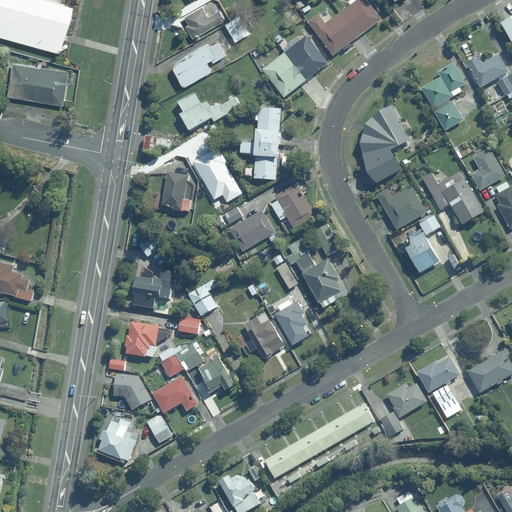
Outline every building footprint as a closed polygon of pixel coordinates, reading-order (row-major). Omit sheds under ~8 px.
[(61,5),(43,0),(0,0),(0,36),(61,54),(66,36),(74,8),(61,5)] [(310,21),(333,53),(383,18),(369,0),(352,0),(350,2),(352,5),(326,23),(320,14),(310,21)] [(226,19),(220,9),(208,16),(203,6),(185,15),(190,23),(186,25),(193,38),(226,19)] [(242,16),(226,24),(236,41),(251,32),(242,16)] [(511,16),(502,22),(511,39),(511,16)] [(265,70),(286,98),(330,64),(307,35),(300,40),(298,37),(289,44),(293,49),(265,70)] [(187,57),(184,58),(175,64),(175,65),(174,67),(175,69),(182,83),(184,84),(185,85),(187,85),(188,84),(213,69),(208,61),(213,59),(214,61),(227,54),(218,41),(210,46),(208,41),(185,54),(187,57)] [(482,63),(478,57),(468,63),(481,87),(509,71),(499,53),(482,63)] [(466,84),(454,62),(438,71),(441,76),(422,87),(434,107),(463,91),(460,87),(466,84)] [(9,97),(65,107),(71,73),(14,64),(9,97)] [(224,77),(220,70),(208,78),(211,83),(218,79),(218,80),(224,77)] [(511,73),(498,82),(505,95),(508,94),(510,98),(511,97),(511,73)] [(181,113),(190,131),(212,117),(215,121),(241,105),(236,97),(234,98),(232,95),(229,97),(231,100),(221,105),(209,106),(207,101),(202,104),(195,92),(179,101),(185,111),(181,113)] [(464,120),(453,101),(435,112),(446,130),(464,120)] [(412,139),(392,105),(380,110),(373,117),(366,124),(363,133),(361,142),(363,153),(369,171),(378,182),(403,169),(392,149),(412,139)] [(256,128),(256,142),(279,143),(281,108),(259,107),(259,111),(256,111),(256,120),(259,120),(259,129),(256,128)] [(168,147),(169,139),(147,135),(144,151),(158,153),(160,145),(168,147)] [(256,142),(242,141),(241,152),(256,154),(254,178),(277,179),(278,157),(279,143),(256,142)] [(506,176),(490,148),(473,156),(480,169),(472,173),(481,190),(506,176)] [(217,159),(188,154),(186,168),(191,168),(189,176),(205,178),(206,167),(215,168),(217,159)] [(187,174),(168,171),(162,205),(172,207),(172,210),(182,211),(182,210),(190,211),(192,199),(186,198),(189,176),(189,174),(187,174)] [(439,184),(432,173),(424,178),(441,208),(451,203),(463,224),(485,212),(466,178),(464,179),(460,172),(439,184)] [(317,214),(298,182),(276,195),(278,200),(272,204),(281,220),(287,216),(294,228),(317,214)] [(511,185),(510,187),(508,182),(497,187),(500,193),(497,194),(502,203),(499,205),(511,229),(511,228),(511,185)] [(389,188),(377,195),(397,230),(427,213),(412,186),(393,196),(389,188)] [(230,224),(243,216),(238,206),(224,214),(230,224)] [(447,208),(438,214),(446,227),(455,221),(447,208)] [(276,233),(263,210),(230,229),(243,251),(276,233)] [(434,214),(420,222),(427,235),(441,227),(434,214)] [(342,247),(329,223),(314,232),(328,256),(342,247)] [(440,262),(424,232),(410,239),(413,245),(407,248),(421,272),(440,262)] [(152,236),(140,245),(148,256),(161,247),(152,236)] [(310,251),(302,238),(294,243),(302,255),(310,251)] [(343,302),(329,259),(317,265),(310,253),(302,257),(298,260),(305,272),(303,274),(320,302),(321,302),(325,308),(343,302)] [(284,261),(281,255),(274,259),(278,265),(284,261)] [(17,268),(0,263),(0,292),(34,301),(36,292),(31,291),(33,282),(25,280),(26,276),(16,274),(17,268)] [(299,284),(286,263),(277,268),(290,289),(299,284)] [(174,274),(162,268),(160,279),(153,278),(153,279),(136,276),(132,293),(160,298),(160,297),(170,298),(174,274)] [(219,285),(215,278),(190,293),(203,315),(218,306),(209,291),(219,285)] [(258,293),(253,285),(248,287),(253,296),(258,293)] [(270,290),(267,285),(260,289),(262,294),(270,290)] [(306,313),(298,301),(293,304),(290,300),(279,306),(281,310),(276,314),(288,335),(308,324),(303,315),(306,313)] [(8,304),(0,304),(0,323),(11,322),(8,304)] [(236,317),(234,310),(224,312),(226,319),(236,317)] [(266,312),(244,324),(248,331),(237,337),(247,355),(258,348),(264,358),(286,345),(266,312)] [(201,321),(181,319),(179,331),(199,334),(201,321)] [(153,328),(131,324),(129,335),(127,335),(126,346),(128,346),(127,353),(147,357),(147,355),(154,357),(157,345),(151,343),(153,328)] [(204,361),(195,345),(178,355),(188,371),(204,361)] [(183,350),(180,346),(174,350),(173,347),(159,355),(163,361),(183,350)] [(235,384),(216,349),(204,356),(208,363),(199,368),(205,379),(202,380),(209,393),(224,385),(226,389),(235,384)] [(511,362),(504,350),(468,371),(481,393),(497,383),(498,385),(504,382),(503,380),(511,374),(511,362)] [(163,364),(170,377),(185,369),(177,355),(163,364)] [(435,362),(418,372),(429,393),(432,391),(446,383),(447,385),(448,385),(452,383),(450,380),(461,374),(451,357),(437,364),(435,362)] [(126,361),(111,360),(109,369),(125,370),(126,361)] [(139,376),(117,373),(114,395),(126,397),(133,410),(153,399),(139,376)] [(183,376),(153,393),(165,413),(183,403),(188,411),(200,404),(183,376)] [(415,380),(388,396),(401,418),(428,403),(415,380)] [(462,409),(448,385),(447,385),(446,383),(432,391),(448,418),(462,409)] [(351,411),(362,429),(376,421),(365,403),(351,411)] [(336,420),(346,437),(362,429),(351,411),(336,420)] [(98,449),(97,448),(96,452),(125,463),(126,459),(129,460),(140,435),(132,432),(139,420),(117,412),(115,416),(114,415),(108,431),(105,430),(98,449)] [(395,412),(381,418),(383,424),(382,424),(389,437),(404,429),(395,412)] [(161,416),(157,416),(148,421),(160,442),(172,435),(161,416)] [(0,419),(0,452),(9,422),(0,419)] [(323,427),(333,445),(346,437),(336,420),(323,427)] [(308,436),(318,453),(333,445),(323,427),(308,436)] [(295,443),(305,461),(318,453),(308,436),(295,443)] [(280,451),(291,469),(305,461),(295,443),(280,451)] [(280,451),(265,460),(276,478),(291,469),(280,451)] [(264,476),(258,464),(249,469),(256,481),(264,476)] [(229,475),(219,481),(237,511),(246,511),(261,504),(254,491),(256,489),(251,479),(247,481),(246,477),(237,475),(231,478),(229,475)] [(508,491),(498,496),(507,511),(511,511),(511,497),(508,491)] [(457,494),(437,506),(440,511),(482,511),(482,510),(478,511),(465,511),(462,507),(464,506),(465,501),(463,496),(457,494)] [(425,511),(416,495),(396,506),(399,511),(425,511)]
